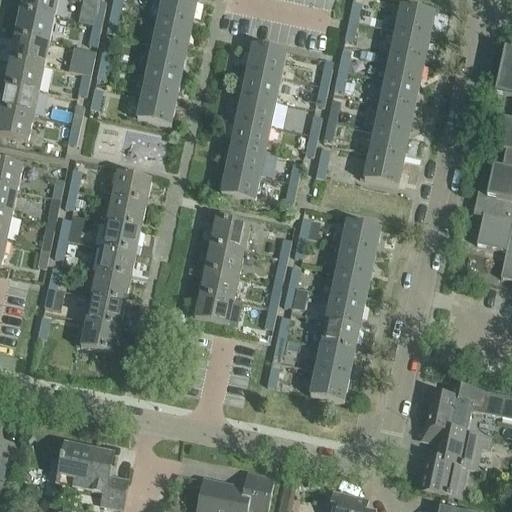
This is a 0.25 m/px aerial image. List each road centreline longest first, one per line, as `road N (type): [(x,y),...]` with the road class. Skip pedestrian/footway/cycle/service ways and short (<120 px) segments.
road 1 (residential): [(484,0),(391,434),(373,466)]
road 2 (residential): [(373,466),(0,393)]
